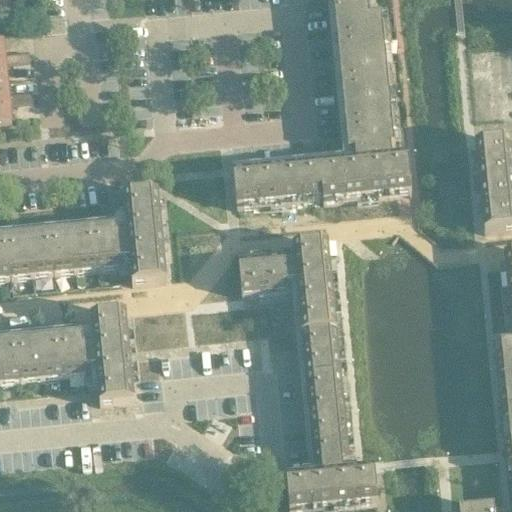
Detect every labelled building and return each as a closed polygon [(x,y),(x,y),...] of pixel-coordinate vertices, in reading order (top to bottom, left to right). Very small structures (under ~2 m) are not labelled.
[(411,201),(407,163),(392,164),(391,154),(394,154),(381,23),(369,24),(367,0),(332,0),(348,158),(355,157),(356,168),(233,180),(237,214),(323,205),(323,209),(411,201)] [(29,57),(20,58),(22,70),(30,69),(29,57)] [(22,70),(20,58),(12,59),(13,71),(22,70)] [(0,107),(9,106),(8,86),(0,86),(0,107)] [(33,98),(24,99),(26,111),(34,110),(33,98)] [(17,112),(26,111),(24,99),(16,100),(17,112)] [(9,106),(0,107),(0,128),(12,127),(9,106)] [(511,173),(509,147),(475,150),(484,238),(511,235),(511,173)] [(0,286),(54,281),(120,274),(119,268),(129,267),(132,291),(166,287),(157,199),(123,202),(127,239),(117,240),(116,233),(93,235),(0,244),(0,286)] [(327,249),(293,253),(294,263),(238,268),(242,302),(297,297),(314,469),(316,469),(317,481),(286,484),(288,511),(350,511),(377,509),(374,475),(348,478),(347,466),(349,466),(327,249)] [(511,349),(501,350),(508,416),(511,457),(511,261),(504,263),(511,341),(511,349)] [(0,390),(86,382),(86,375),(96,374),(100,411),(134,407),(125,319),(91,323),(93,346),(83,348),(82,341),(0,348),(0,390)]
